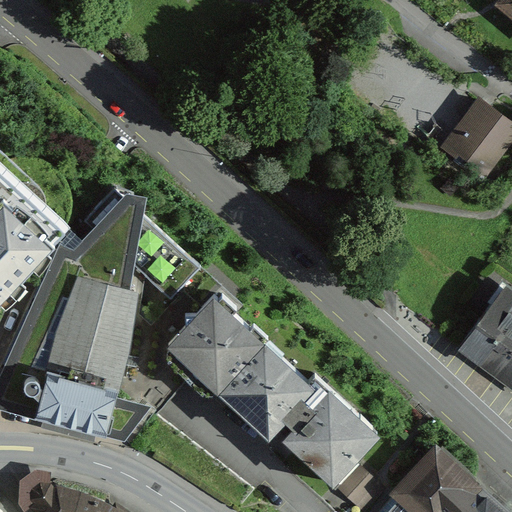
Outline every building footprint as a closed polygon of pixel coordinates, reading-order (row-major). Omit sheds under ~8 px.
[(511,0),(497,0),(511,11),(511,0)] [(487,173),(511,138),(511,113),(478,88),(441,139),(487,173)] [(64,231),(78,216),(0,147),(0,300),(18,279),(39,268),(34,262),(45,251),(50,256),(59,248),(66,232),(64,231)] [(96,436),(98,427),(128,434),(155,397),(124,389),(149,275),(140,273),(143,259),(155,203),(162,172),(144,169),(132,181),(126,175),(92,211),(99,218),(90,227),(78,216),(64,231),(66,232),(59,248),(0,379),(0,403),(46,414),(44,422),(96,436)] [(460,181),(449,174),(441,184),(451,192),(460,181)] [(209,253),(155,203),(143,259),(175,289),(209,253)] [(511,383),(511,279),(508,276),(459,346),(511,383)] [(231,382),(280,330),(228,282),(176,341),(176,355),(216,387),(231,382)] [(323,370),(280,330),(231,382),(280,428),(297,410),(305,417),(294,428),(344,476),(395,422),(331,362),(323,370)] [(511,511),(511,487),(447,429),(396,485),(405,494),(389,511),(511,511)] [(391,485),(363,459),(340,484),(367,510),(391,485)] [(128,511),(115,503),(89,493),(64,485),(56,485),(36,489),(38,502),(40,509),(42,511),(128,511)]
